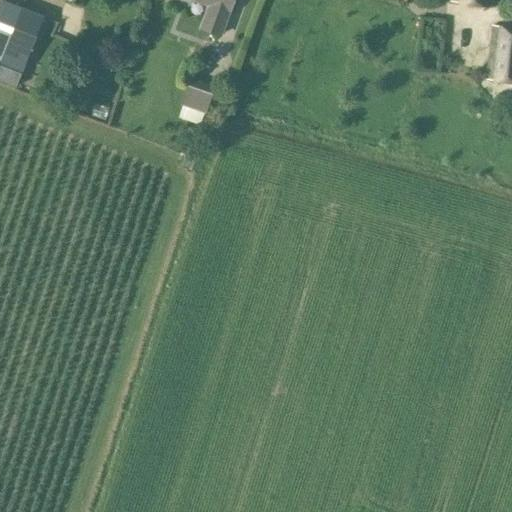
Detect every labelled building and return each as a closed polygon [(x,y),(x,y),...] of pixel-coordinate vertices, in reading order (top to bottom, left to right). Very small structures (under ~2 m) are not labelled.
[(0,0),(0,61),(21,7),(2,0),(0,0)] [(233,0),(195,0),(209,5),(201,27),(221,35),(233,0)] [(44,16),(21,7),(0,61),(0,63),(22,72),(44,16)] [(511,27),(492,25),(486,79),(511,82),(511,27)] [(215,86),(191,77),(181,105),(206,114),(215,86)] [(185,143),(182,153),(199,158),(202,148),(185,143)]
